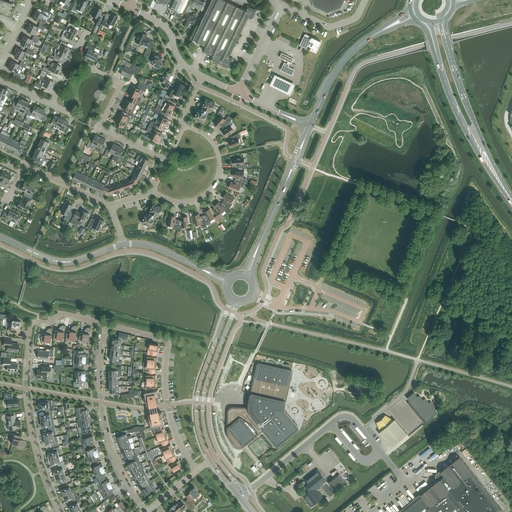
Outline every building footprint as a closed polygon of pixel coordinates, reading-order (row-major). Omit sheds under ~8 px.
[(0,0),(0,11),(4,13),(5,12),(10,14),(12,11),(10,10),(12,3),(0,0)] [(71,3),(68,2),(69,0),(60,0),(60,1),(65,3),(63,8),(68,10),(71,3)] [(72,10),(76,12),(78,9),(83,11),(82,12),(86,14),(89,7),(86,5),(87,3),(81,0),(79,0),(78,3),(76,2),(75,2),(71,10),(72,10)] [(188,0),(175,0),(172,7),(177,10),(174,15),(180,18),(188,0)] [(193,0),(191,6),(201,10),(202,8),(205,3),(203,3),(198,0),(193,0)] [(223,0),(211,0),(192,40),(206,46),(204,51),(213,56),(210,60),(229,69),(234,59),(229,57),(248,18),(252,20),(257,11),(248,6),(246,10),(223,0)] [(312,0),(314,6),(327,12),(341,6),(343,0),(312,0)] [(94,22),(99,25),(102,19),(99,17),(102,10),(96,7),(91,15),(96,18),(94,22)] [(45,11),(43,14),(36,11),(35,11),(34,13),(34,14),(46,20),(48,17),(50,18),(52,14),(45,11)] [(185,20),(183,25),(188,27),(190,23),(193,24),(197,17),(197,15),(194,13),(193,15),(192,15),(188,13),(184,20),(185,20)] [(40,22),(39,25),(45,27),(46,24),(44,24),(46,20),(34,14),(33,15),(32,17),(32,18),(33,18),(32,19),(40,22)] [(110,24),(113,26),(117,18),(115,17),(116,16),(110,14),(108,20),(105,18),(102,25),(108,28),(110,24)] [(39,25),(38,27),(30,23),(30,24),(29,23),(29,24),(28,26),(28,27),(37,32),(39,28),(43,30),(45,27),(39,25)] [(65,31),(67,32),(75,36),(78,30),(74,29),(75,26),(69,23),(65,31)] [(34,35),(33,37),(39,40),(40,37),(36,35),(37,32),(28,27),(27,27),(27,28),(26,30),(26,31),(34,35)] [(73,41),(75,36),(67,32),(66,34),(63,33),(61,38),(68,42),(69,39),(73,41)] [(143,44),(148,47),(151,41),(146,38),(147,35),(140,32),(136,42),(142,45),(143,44)] [(305,34),(300,45),(306,49),(308,45),(311,48),(310,50),(315,53),(321,42),(305,34)] [(33,37),(32,40),(24,36),(23,36),(22,36),(21,38),(22,39),(21,40),(31,44),(34,45),(35,42),(37,43),(39,40),(33,37)] [(20,44),(28,47),(27,50),(32,53),(34,50),(29,48),(31,44),(21,40),(20,40),(19,42),(20,43),(20,44)] [(59,44),(61,45),(59,50),(68,54),(68,53),(69,51),(69,50),(68,50),(69,48),(65,47),(67,44),(61,41),(59,44)] [(86,53),(84,57),(89,59),(93,51),(95,48),(90,46),(91,44),(88,43),(83,52),(86,53)] [(32,53),(27,50),(26,52),(18,49),(17,48),(16,49),(15,51),(16,51),(15,52),(25,57),(27,53),(31,55),(32,53)] [(55,54),(53,57),(59,60),(60,57),(64,59),(65,57),(65,58),(66,57),(68,55),(67,54),(68,54),(59,50),(56,48),(55,48),(55,49),(54,50),(54,52),(54,53),(55,54)] [(93,51),(89,59),(94,61),(96,58),(99,59),(102,54),(99,52),(100,50),(95,48),(93,51)] [(22,60),(21,62),(26,65),(28,62),(23,60),(25,57),(15,52),(14,53),(13,55),(14,56),(22,60)] [(155,67),(160,69),(163,63),(160,62),(162,57),(153,53),(150,61),(156,64),(155,67)] [(280,57),(291,62),(292,58),(282,53),(280,57)] [(47,64),(50,65),(59,70),(60,69),(61,67),(61,66),(53,62),(54,60),(48,57),(47,60),(48,60),(47,64)] [(123,59),(120,65),(124,67),(122,71),(120,74),(125,76),(132,64),(127,62),(128,61),(123,59)] [(9,64),(9,65),(19,69),(22,71),(23,67),(25,68),(26,65),(21,62),(19,65),(12,61),(11,61),(10,61),(9,63),(9,64)] [(289,65),(284,63),(281,70),(292,76),(294,70),(288,67),(289,65)] [(132,64),(125,76),(131,79),(133,73),(134,74),(136,73),(138,74),(141,68),(137,66),(132,64)] [(8,69),(17,73),(19,69),(9,65),(8,65),(7,68),(8,69)] [(59,70),(50,65),(48,69),(44,67),(42,70),(48,72),(49,70),(57,74),(58,73),(59,71),(59,70)] [(54,83),(53,81),(46,77),(48,73),(42,70),(40,75),(41,76),(39,79),(51,85),(53,84),(54,83)] [(168,81),(171,74),(165,70),(160,81),(164,83),(163,86),(168,89),(171,82),(168,81)] [(274,75),(269,86),(289,96),(294,85),(274,75)] [(52,87),(51,85),(39,79),(37,83),(35,82),(34,85),(40,89),(42,85),(49,89),(51,88),(52,87)] [(132,85),(130,90),(139,94),(141,95),(143,91),(145,92),(149,85),(140,81),(137,88),(132,85)] [(174,94),(180,97),(185,86),(177,82),(173,90),(170,88),(167,94),(172,97),(174,94)] [(137,99),(139,94),(130,90),(128,94),(135,97),(134,100),(140,103),(141,100),(137,99)] [(163,101),(161,105),(173,111),(175,106),(168,103),(169,100),(163,97),(162,100),(163,101)] [(15,100),(12,106),(15,107),(15,108),(14,109),(15,110),(19,112),(24,100),(19,98),(17,101),(15,100)] [(139,105),(140,103),(134,100),(132,102),(125,99),(123,103),(135,109),(137,105),(139,105)] [(204,104),(200,103),(199,103),(198,103),(198,104),(197,106),(199,107),(200,105),(202,107),(202,108),(201,111),(196,108),(195,110),(195,111),(195,112),(196,113),(197,113),(194,118),(203,123),(207,114),(206,113),(207,111),(211,112),(215,103),(206,99),(204,104)] [(29,103),(24,100),(19,112),(23,113),(24,113),(24,112),(28,114),(30,108),(27,107),(29,103)] [(128,111),(127,113),(132,116),(134,113),(133,113),(135,109),(123,103),(121,107),(128,111)] [(35,117),(36,116),(40,108),(35,105),(33,109),(30,108),(28,114),(35,117)] [(158,108),(156,111),(162,114),(164,111),(169,114),(171,115),(173,111),(161,105),(159,109),(158,108)] [(45,110),(40,108),(36,116),(41,118),(40,119),(44,121),(47,115),(43,114),(45,110)] [(159,115),(157,119),(166,124),(168,120),(161,116),(162,114),(156,111),(155,113),(159,115)] [(119,112),(117,117),(129,122),(130,118),(132,119),(133,116),(132,116),(127,113),(126,116),(119,112)] [(55,115),(50,124),(54,126),(53,127),(58,130),(64,118),(63,118),(63,117),(60,116),(59,117),(55,115)] [(220,116),(214,124),(219,128),(221,125),(223,127),(229,122),(232,119),(229,116),(228,116),(226,119),(225,120),(220,116)] [(117,125),(127,130),(128,127),(127,127),(129,122),(117,117),(115,121),(118,123),(117,125)] [(64,118),(58,130),(63,132),(63,131),(66,133),(69,127),(66,126),(68,121),(67,121),(67,120),(67,119),(65,118),(64,118)] [(151,121),(150,124),(156,127),(158,128),(159,126),(164,128),(166,124),(157,119),(156,122),(153,121),(153,122),(151,121)] [(232,125),(229,122),(223,127),(222,128),(224,130),(222,132),(226,137),(234,131),(231,126),(232,125)] [(149,129),(148,132),(150,133),(160,138),(162,133),(155,130),(156,127),(150,124),(148,127),(150,128),(149,129)] [(151,138),(158,142),(160,138),(150,133),(149,135),(147,134),(146,136),(144,135),(143,138),(149,141),(151,138)] [(230,138),(231,141),(229,142),(231,148),(240,144),(238,138),(240,137),(239,133),(230,138)] [(91,144),(96,146),(101,137),(96,135),(92,142),(90,140),(87,146),(89,148),(91,144)] [(6,146),(10,138),(5,136),(1,144),(6,146)] [(101,137),(96,146),(100,148),(98,152),(102,154),(105,148),(102,146),(106,140),(101,137)] [(15,140),(10,138),(6,146),(11,149),(15,140)] [(41,139),(39,144),(47,148),(49,143),(41,139)] [(15,140),(11,149),(16,151),(20,143),(15,140)] [(20,143),(16,151),(21,153),(26,142),(21,140),(20,143)] [(109,152),(114,155),(118,146),(113,143),(110,150),(107,149),(104,155),(107,156),(109,152)] [(39,144),(36,149),(44,153),(46,153),(47,151),(51,152),(52,150),(47,148),(39,144)] [(112,159),(117,161),(120,163),(123,156),(120,155),(123,148),(118,146),(114,155),(112,159)] [(36,149),(34,154),(42,157),(45,159),(46,157),(44,156),(44,154),(44,153),(36,149)] [(41,165),(45,159),(42,157),(34,154),(31,158),(38,161),(37,163),(41,165)] [(138,155),(136,160),(139,161),(147,165),(149,160),(142,157),(138,155)] [(241,158),(234,159),(234,165),(238,165),(238,168),(246,169),(246,164),(244,164),(244,158),(241,158)] [(144,170),(147,165),(139,161),(137,166),(144,170)] [(142,175),(144,170),(137,166),(134,171),(142,175)] [(234,170),(233,177),(235,177),(235,180),(245,183),(247,184),(248,181),(248,180),(247,180),(247,179),(246,179),(245,178),(243,178),(244,172),(234,170)] [(73,179),(78,181),(81,174),(76,171),(73,179)] [(139,180),(142,175),(134,171),(132,176),(133,177),(139,180)] [(5,181),(8,183),(11,176),(2,172),(1,175),(0,175),(0,182),(3,184),(5,181)] [(78,181),(83,183),(86,176),(81,174),(78,181)] [(83,183),(88,186),(91,178),(86,176),(83,183)] [(138,183),(139,180),(133,177),(132,181),(131,181),(133,187),(136,186),(137,186),(138,184),(138,183)] [(88,186),(93,188),(96,181),(91,178),(88,186)] [(243,187),(245,183),(235,180),(234,183),(231,182),(229,188),(238,192),(240,186),(243,187)] [(93,188),(97,190),(101,183),(96,181),(93,188)] [(24,195),(31,198),(33,192),(30,191),(33,186),(25,182),(21,190),(26,192),(24,195)] [(97,190),(102,193),(105,187),(106,185),(101,183),(97,190)] [(108,196),(112,195),(110,188),(109,188),(105,187),(102,193),(106,194),(106,195),(108,196)] [(223,202),(230,208),(232,204),(231,203),(234,198),(226,193),(223,198),(224,199),(223,202)] [(29,205),(31,199),(25,196),(23,202),(20,201),(16,207),(26,212),(29,205)] [(73,214),(70,212),(73,206),(66,202),(61,212),(66,215),(64,219),(69,222),(73,214)] [(232,210),(230,208),(223,202),(221,204),(219,202),(214,206),(221,214),(224,210),(226,212),(226,213),(227,213),(228,213),(229,213),(230,213),(231,213),(231,212),(232,210)] [(151,209),(148,207),(147,207),(146,207),(146,208),(145,210),(146,211),(147,209),(150,211),(149,212),(150,212),(149,215),(143,213),(142,215),(142,216),(143,217),(144,218),(142,223),(151,227),(155,218),(154,218),(155,215),(158,217),(163,208),(154,203),(151,209)] [(203,216),(206,225),(210,223),(209,221),(215,218),(210,209),(204,212),(205,214),(203,216)] [(2,216),(15,223),(19,215),(9,210),(8,213),(4,211),(2,216)] [(82,223),(83,222),(84,222),(86,218),(87,219),(88,218),(88,217),(87,216),(89,213),(81,210),(80,212),(76,211),(71,222),(76,225),(82,223)] [(199,214),(193,216),(195,226),(201,224),(202,226),(202,228),(207,227),(206,225),(203,216),(200,217),(199,214)] [(173,229),(177,230),(178,220),(175,219),(176,217),(169,215),(167,225),(173,226),(173,229)] [(91,219),(87,228),(92,230),(93,227),(100,231),(105,221),(96,217),(95,221),(91,219)] [(181,219),(178,220),(177,230),(182,229),(182,227),(188,227),(188,217),(181,217),(181,219)] [(12,320),(10,332),(16,333),(17,328),(19,328),(19,325),(20,325),(21,324),(21,323),(21,322),(21,321),(20,321),(17,321),(17,319),(12,318),(12,320)] [(65,326),(64,325),(63,325),(63,326),(62,326),(61,326),(61,327),(60,327),(60,328),(60,331),(55,331),(53,341),(57,342),(57,339),(63,340),(65,326)] [(78,326),(76,326),(75,326),(74,326),(73,327),(73,328),(72,328),(72,331),(67,331),(66,341),(69,342),(69,341),(75,342),(78,326)] [(92,332),(92,331),(92,330),(92,329),(91,329),(91,328),(90,328),(89,328),(89,327),(88,327),(87,327),(87,328),(86,328),(85,329),(85,330),(84,330),(84,333),(80,333),(79,340),(89,342),(90,335),(90,334),(91,334),(91,333),(92,333),(92,332)] [(41,341),(50,342),(53,329),(51,328),(50,329),(48,330),(47,331),(47,334),(42,333),(41,341)] [(112,340),(111,340),(111,344),(121,345),(122,340),(127,341),(128,335),(120,333),(119,339),(113,338),(112,340)] [(13,351),(18,352),(19,344),(11,343),(12,340),(4,339),(4,346),(7,346),(7,351),(10,351),(10,352),(12,352),(13,351)] [(147,353),(157,354),(157,351),(158,352),(159,347),(158,347),(159,345),(149,343),(147,353)] [(39,351),(38,359),(49,360),(49,356),(53,356),(54,349),(46,349),(46,352),(39,351)] [(84,354),(84,351),(74,350),(74,359),(88,360),(88,356),(86,356),(86,354),(84,354)] [(156,363),(156,361),(157,361),(157,357),(156,357),(157,354),(147,353),(146,362),(156,363)] [(120,356),(110,355),(110,358),(110,360),(116,361),(115,364),(122,365),(122,362),(119,361),(120,356)] [(18,369),(18,366),(17,366),(17,363),(10,363),(10,360),(3,359),(3,366),(7,366),(7,371),(17,371),(17,369),(18,369)] [(77,368),(83,368),(83,365),(85,365),(86,363),(87,363),(88,360),(74,359),(73,364),(73,368),(74,368),(77,368)] [(156,365),(156,363),(146,362),(146,368),(149,369),(149,372),(155,372),(155,369),(156,369),(157,365),(156,365)] [(228,412),(227,431),(228,435),(229,438),(231,441),(234,446),(236,447),(239,448),(241,448),(244,447),(244,446),(263,430),(265,432),(276,445),(277,446),(278,446),(298,429),(299,428),(298,427),(286,412),(285,411),(284,409),(284,408),(285,408),(293,373),(292,371),(291,371),(259,363),(258,363),(257,364),(250,397),(249,401),(249,402),(248,405),(248,407),(249,408),(233,407),(231,407),(229,408),(228,410),(228,412)] [(48,373),(51,373),(51,368),(45,367),(45,370),(37,370),(37,378),(38,378),(38,379),(41,379),(41,378),(47,378),(48,373)] [(109,370),(109,373),(109,376),(119,376),(122,376),(121,367),(115,367),(115,370),(109,370)] [(83,371),(83,368),(77,368),(74,368),(73,371),(76,371),(76,377),(85,377),(85,373),(85,371),(83,371)] [(146,375),(146,381),(156,381),(155,379),(156,379),(156,375),(155,375),(155,372),(149,372),(149,375),(146,375)] [(85,380),(85,377),(76,377),(76,382),(74,382),(74,386),(79,386),(79,389),(85,390),(85,382),(85,380)] [(143,388),(144,392),(149,391),(155,390),(155,387),(156,387),(156,383),(156,381),(146,381),(146,387),(143,388)] [(155,390),(149,391),(144,392),(147,405),(151,404),(151,405),(152,405),(153,405),(154,405),(155,405),(155,404),(156,404),(156,403),(160,403),(158,390),(155,390)] [(407,403),(413,410),(424,423),(436,413),(433,408),(434,406),(431,402),(429,404),(425,399),(424,401),(419,395),(417,397),(413,392),(407,398),(409,401),(407,403)] [(7,402),(7,407),(18,406),(17,398),(10,399),(11,394),(5,393),(3,401),(7,402)] [(46,411),(52,410),(54,410),(54,407),(52,408),(51,401),(46,400),(46,402),(43,403),(43,402),(38,401),(38,407),(39,407),(39,409),(46,409),(46,411)] [(88,411),(88,412),(87,409),(84,410),(84,406),(76,408),(77,414),(76,414),(76,417),(79,416),(89,415),(88,411)] [(40,418),(40,421),(54,419),(53,414),(52,410),(46,411),(46,414),(40,415),(40,418)] [(156,427),(162,425),(164,425),(162,412),(158,413),(157,412),(156,412),(155,412),(154,413),(153,413),(153,414),(148,415),(151,428),(153,427),(156,427)] [(14,428),(21,427),(20,421),(14,422),(14,420),(15,420),(14,415),(7,416),(8,421),(8,420),(9,430),(15,429),(14,428)] [(393,421),(386,416),(377,424),(381,431),(379,433),(391,448),(407,434),(395,419),(393,421)] [(49,429),(55,428),(54,425),(54,419),(40,421),(41,425),(42,425),(42,427),(48,426),(49,429)] [(91,428),(91,425),(81,427),(78,427),(79,433),(80,437),(86,436),(85,432),(91,431),(91,428)] [(153,427),(154,432),(156,437),(166,434),(165,432),(166,432),(164,428),(163,429),(162,425),(156,427),(153,427)] [(55,428),(49,429),(49,432),(43,433),(44,436),(43,436),(44,439),(54,437),(53,434),(56,434),(55,428)] [(24,448),(25,447),(25,446),(26,446),(26,445),(25,444),(25,443),(24,442),(23,442),(20,441),(21,436),(12,434),(10,440),(12,440),(12,444),(19,446),(19,447),(20,448),(21,448),(22,449),(23,448),(24,448)] [(119,442),(128,439),(132,438),(131,435),(127,437),(126,434),(121,436),(121,435),(117,435),(118,439),(119,442)] [(161,442),(162,445),(168,443),(167,440),(168,439),(167,435),(166,436),(166,434),(156,437),(158,443),(161,442)] [(44,439),(45,443),(46,445),(52,444),(53,447),(59,445),(57,436),(54,437),(44,439)] [(83,447),(82,448),(82,449),(93,445),(92,443),(94,442),(93,440),(94,440),(93,436),(86,438),(86,436),(80,437),(79,438),(79,440),(82,441),(83,447)] [(128,439),(119,442),(120,445),(121,447),(130,444),(133,443),(132,441),(129,442),(128,439)] [(161,449),(164,455),(173,450),(172,449),(172,448),(170,445),(169,445),(168,443),(162,445),(164,448),(161,449)] [(122,449),(121,450),(122,452),(132,449),(130,444),(121,447),(122,449)] [(94,448),(93,445),(82,449),(83,451),(85,453),(86,456),(89,456),(98,453),(97,450),(96,450),(96,448),(94,448)] [(48,456),(49,460),(59,457),(58,454),(61,453),(59,447),(53,449),(54,452),(48,454),(49,456),(48,456)] [(132,449),(122,452),(123,455),(124,455),(125,458),(128,457),(129,460),(132,459),(137,456),(135,448),(132,449)] [(175,456),(176,455),(174,452),(173,452),(173,450),(164,455),(168,463),(176,459),(175,456)] [(98,453),(89,456),(91,461),(92,464),(98,462),(97,459),(99,458),(99,456),(98,453)] [(129,466),(127,467),(130,469),(141,464),(139,459),(137,456),(132,459),(133,462),(128,464),(129,466)] [(51,465),(58,463),(58,466),(64,464),(63,461),(61,462),(59,457),(49,460),(50,463),(51,463),(51,465)] [(414,503),(402,511),(499,511),(502,510),(460,457),(441,471),(440,471),(438,473),(437,473),(437,476),(437,479),(437,480),(438,481),(421,495),(420,495),(421,496),(414,502),(414,503)] [(179,461),(178,461),(176,459),(168,463),(173,471),(181,466),(180,464),(181,464),(179,461)] [(99,465),(98,462),(92,464),(94,467),(93,467),(95,472),(104,469),(103,466),(102,466),(101,464),(99,465)] [(132,472),(133,474),(144,469),(145,468),(142,463),(141,464),(130,469),(131,472),(132,472)] [(53,474),(54,477),(65,473),(64,470),(66,469),(64,464),(58,466),(59,469),(53,471),(54,473),(53,474)] [(105,478),(104,475),(106,474),(105,472),(104,469),(95,472),(92,474),(96,482),(99,480),(105,478)] [(133,476),(135,479),(146,474),(146,473),(144,469),(133,474),(134,476),(133,476)] [(317,491),(318,490),(317,488),(321,486),(330,496),(346,483),(339,474),(328,483),(318,469),(310,476),(304,480),(307,484),(304,487),(304,490),(306,492),(303,496),(311,507),(322,498),(317,491)] [(66,476),(65,473),(54,477),(56,480),(57,480),(58,482),(64,480),(65,483),(71,481),(68,475),(66,476)] [(146,474),(135,479),(135,483),(137,482),(138,484),(141,483),(142,485),(150,481),(149,478),(146,474)] [(103,489),(111,484),(110,481),(109,482),(108,479),(106,480),(105,478),(99,480),(96,482),(100,490),(103,489)] [(144,488),(142,490),(143,492),(143,493),(145,496),(148,494),(147,494),(153,490),(155,488),(152,483),(155,482),(153,479),(150,481),(142,485),(144,488)] [(61,493),(63,496),(72,492),(70,487),(73,486),(71,482),(66,485),(67,488),(61,491),(62,493),(61,493)] [(100,490),(104,498),(113,493),(111,490),(113,489),(112,487),(113,487),(111,484),(103,489),(100,490)] [(193,499),(197,496),(198,496),(198,497),(199,496),(200,496),(200,495),(200,494),(199,494),(200,493),(194,487),(189,492),(190,493),(186,496),(188,499),(185,502),(192,510),(195,507),(192,504),(195,502),(193,499)] [(72,492),(63,496),(64,499),(65,499),(66,501),(72,499),(73,501),(79,499),(76,493),(74,495),(72,492)] [(402,493),(397,497),(404,505),(409,501),(402,493)] [(79,499),(73,501),(75,504),(69,507),(70,509),(70,511),(72,511),(80,508),(78,503),(80,501),(79,499)] [(384,511),(394,511),(401,506),(395,500),(383,510),(384,511)] [(119,505),(116,507),(120,511),(124,511),(126,511),(129,511),(121,501),(118,504),(119,505)] [(181,511),(184,510),(184,509),(186,507),(182,501),(179,504),(178,502),(175,505),(174,504),(171,507),(168,510),(170,511),(181,511)]
